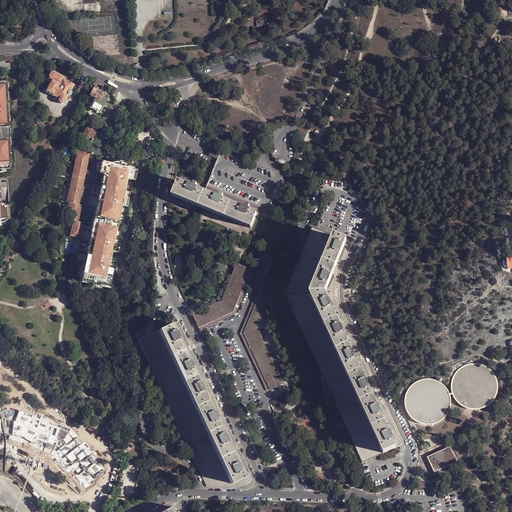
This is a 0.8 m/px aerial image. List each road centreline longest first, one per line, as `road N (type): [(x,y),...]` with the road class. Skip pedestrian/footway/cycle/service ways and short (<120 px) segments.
road 1 (residential): [(258,270),(288,251),(321,193),(347,195),(368,218),(342,296),(407,444),(407,475),(379,498),(308,496)]
road 2 (residential): [(171,134),(160,217),(165,269),(260,476)]
road 3 (tertiary): [(215,69),(289,47),(337,0)]
road 4 (residential): [(344,0),(300,112)]
